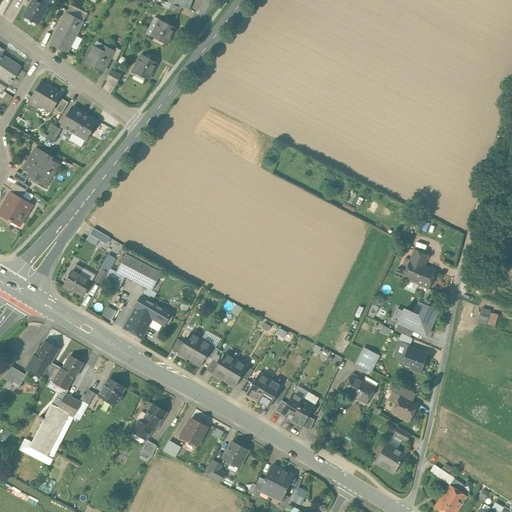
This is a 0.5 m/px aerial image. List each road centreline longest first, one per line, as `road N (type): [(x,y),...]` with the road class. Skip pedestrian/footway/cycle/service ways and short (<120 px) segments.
road 1 (residential): [(404,511),(466,255),(511,106)]
road 2 (secondary): [(352,479),(18,287)]
road 3 (tertiary): [(18,287),(147,122)]
road 4 (tertiary): [(147,122),(243,0)]
